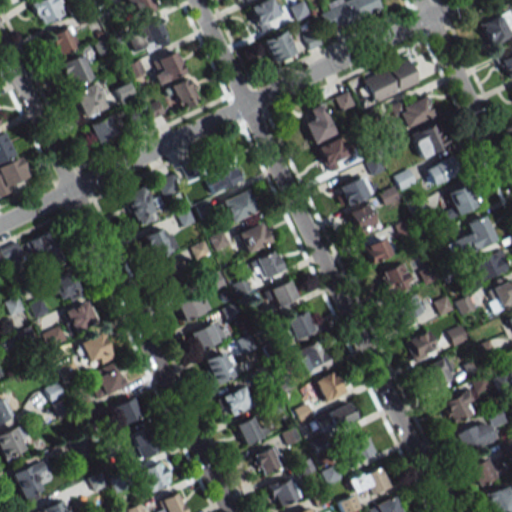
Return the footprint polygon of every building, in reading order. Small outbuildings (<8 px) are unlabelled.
[(64,13),(56,0),(37,0),(29,4),(40,25),(64,13)] [(122,0),(131,17),(153,6),(149,0),(122,0)] [(278,21),(271,0),(262,0),(246,6),(254,30),(278,21)] [(299,0),(286,6),(292,20),(307,13),(300,0),(299,0)] [(325,31),(378,9),(374,0),(343,0),(317,11),(325,31)] [(511,33),(511,26),(505,11),(476,24),(486,45),(511,33)] [(133,53),(165,37),(155,17),(133,28),(136,34),(126,39),(133,53)] [(55,55),(77,46),(68,25),(46,34),(55,55)] [(259,40),(268,62),(293,52),(284,30),(259,40)] [(92,43),(97,55),(110,50),(104,38),(92,43)] [(182,72),(172,50),(150,60),(160,82),(182,72)] [(511,52),(497,59),(504,77),(511,73),(511,52)] [(66,87),(88,79),(79,55),(58,62),(66,87)] [(358,78),(369,103),(415,83),(404,59),(358,78)] [(166,87),(178,109),(195,99),(183,77),(166,87)] [(133,99),(129,82),(111,87),(115,104),(133,99)] [(82,117),(103,107),(91,83),(70,92),(82,117)] [(401,130),(429,111),(415,92),(388,111),(401,130)] [(300,123),(310,143),(332,132),(317,103),(304,110),(309,119),(300,123)] [(94,143),(114,134),(105,116),(86,125),(94,143)] [(417,157),(444,145),(433,122),(406,134),(417,157)] [(315,145),(322,170),(336,166),(333,159),(345,156),(339,137),(315,145)] [(369,175),(380,169),(374,157),(363,163),(369,175)] [(453,173),(444,157),(421,169),(430,186),(453,173)] [(0,164),(0,194),(14,189),(12,183),(25,178),(18,158),(0,164)] [(237,180),(229,163),(210,172),(215,181),(206,185),(209,193),(237,180)] [(391,176),(397,188),(410,181),(404,170),(391,176)] [(154,182),(160,196),(176,189),(170,174),(154,182)] [(342,205),(369,193),(361,174),(334,187),(342,205)] [(450,207),(441,212),(445,220),(474,204),(462,183),(442,194),(450,207)] [(119,195),(134,225),(155,215),(140,185),(119,195)] [(217,200),(226,222),(252,211),(242,189),(217,200)] [(356,235),(375,225),(363,202),(343,213),(356,235)] [(462,223),(466,234),(450,240),(456,254),(491,241),(481,216),(462,223)] [(267,241),(258,222),(234,232),(242,252),(267,241)] [(0,264),(28,253),(34,268),(58,258),(47,229),(0,248),(0,264)] [(148,257),(174,249),(169,233),(161,236),(159,229),(141,234),(148,257)] [(387,254),(379,237),(360,246),(368,263),(387,254)] [(255,280),(280,269),(272,250),(247,261),(255,280)] [(505,268),(497,250),(463,265),(472,283),(505,268)] [(158,268),(164,286),(187,278),(180,260),(158,268)] [(384,294),(408,284),(399,263),(375,273),(384,294)] [(51,302),(77,291),(69,270),(42,281),(51,302)] [(511,298),(511,286),(508,278),(483,289),(488,300),(491,307),(511,298)] [(294,297),(285,279),(265,289),(274,307),(294,297)] [(421,308),(412,292),(390,304),(399,321),(421,308)] [(173,301),(179,319),(204,311),(198,293),(173,301)] [(1,302),(7,315),(20,309),(14,296),(1,302)] [(94,320),(82,299),(60,311),(71,332),(94,320)] [(280,319),(288,339),(310,331),(303,311),(280,319)] [(215,339),(205,322),(186,334),(196,351),(215,339)] [(443,331),(449,345),(463,338),(457,324),(443,331)] [(411,360),(433,349),(423,330),(401,341),(411,360)] [(77,343),(89,367),(110,356),(98,332),(77,343)] [(325,363),(314,341),(287,353),(298,376),(325,363)] [(200,360),(210,384),(228,376),(217,352),(200,360)] [(430,386),(450,377),(442,356),(421,365),(430,386)] [(88,372),(99,396),(121,385),(110,362),(88,372)] [(318,400),(340,394),(333,372),(311,378),(318,400)] [(41,388),(47,400),(58,395),(52,383),(41,388)] [(217,396),(226,415),(252,403),(243,384),(217,396)] [(472,411),(462,390),(438,402),(447,423),(472,411)] [(137,416),(128,397),(108,405),(117,425),(137,416)] [(352,418),(345,402),(322,412),(329,428),(352,418)] [(297,422),(309,416),(302,403),(291,409),(297,422)] [(231,425),(240,444),(264,434),(255,414),(231,425)] [(451,432),(458,452),(490,440),(483,420),(451,432)] [(0,458),(29,444),(18,423),(0,431),(0,458)] [(152,451),(142,427),(125,434),(135,458),(152,451)] [(370,452),(362,435),(341,445),(349,462),(370,452)] [(272,444),(248,456),(258,476),(282,463),(272,444)] [(21,499),(40,488),(32,475),(43,469),(36,458),(7,475),(21,499)] [(486,467),(483,459),(466,465),(473,485),(500,474),(496,463),(486,467)] [(167,481),(158,460),(136,470),(141,481),(132,486),(137,495),(167,481)] [(337,478),(331,466),(319,471),(325,484),(337,478)] [(335,501),(338,511),(344,511),(355,508),(352,499),(386,487),(378,466),(344,478),(350,495),(335,501)] [(297,495),(286,475),(262,487),(273,508),(297,495)] [(497,511),(511,506),(511,488),(510,482),(481,494),(487,511),(497,511)] [(156,500),(160,511),(182,511),(174,492),(156,500)] [(398,511),(391,496),(365,508),(366,511),(372,511),(374,511),(398,511)]
